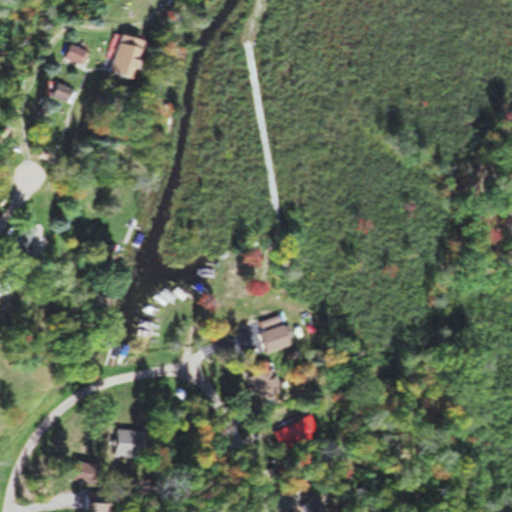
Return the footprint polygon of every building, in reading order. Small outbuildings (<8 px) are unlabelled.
[(131,38),(107,32),(98,71),(121,77),(131,38)] [(61,101),(66,88),(47,81),(42,94),(61,101)] [(47,145),(55,127),(41,121),(34,139),(47,145)] [(16,253),(29,228),(13,220),(1,245),(16,253)] [(243,372),(243,385),(266,385),(266,372),(243,372)] [(266,432),(276,452),(303,439),(293,419),(266,432)] [(296,503),(303,511),(311,511),(319,505),(308,492),(296,503)]
